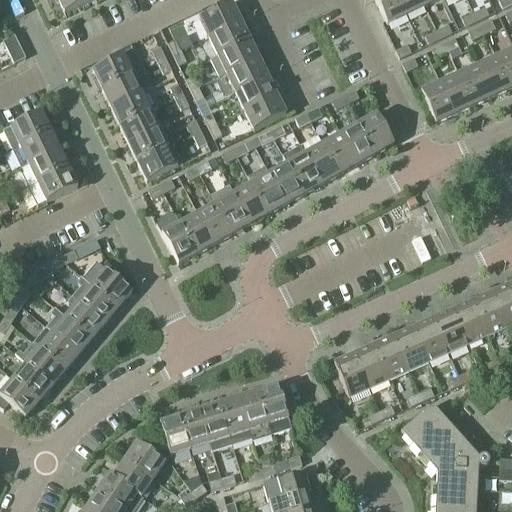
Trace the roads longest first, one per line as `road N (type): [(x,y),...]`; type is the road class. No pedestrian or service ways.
road 1 (residential): [(192,351),(55,65)]
road 2 (residential): [(431,166),(266,255),(256,277),(263,320)]
road 3 (residential): [(284,348),(511,251)]
road 4 (residential): [(386,511),(378,482),(318,418),(284,348)]
road 5 (residential): [(431,166),(349,0)]
road 6 (residential): [(51,461),(88,411),(192,351)]
road 7 (residential): [(55,65),(191,0)]
